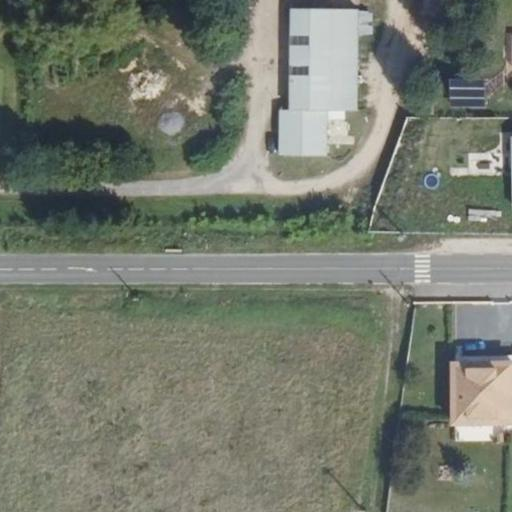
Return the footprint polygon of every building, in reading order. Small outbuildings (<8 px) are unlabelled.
[(361,13),(356,13),(290,11),(288,112),(280,112),(279,157),(324,158),(325,114),(353,115),(359,115),(361,13)] [(144,35),(106,75),(177,141),(214,101),(144,35)] [(511,181),(511,154),(468,155),(469,182),(511,181)] [(511,425),(511,367),(479,368),(480,426),(511,425)] [(480,426),(479,368),(453,368),(455,426),(480,426)]
